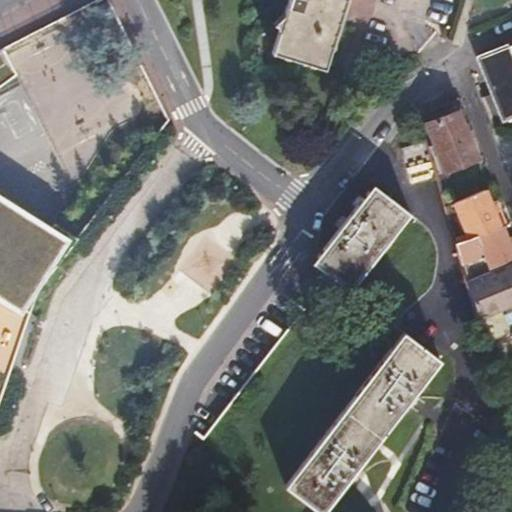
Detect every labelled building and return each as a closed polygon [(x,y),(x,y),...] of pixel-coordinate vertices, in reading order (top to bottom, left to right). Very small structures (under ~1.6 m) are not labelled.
[(170,129),(106,0),(0,55),(0,210),(10,198),(87,239),(170,129)] [(340,0),(283,0),(267,52),(319,68),(340,0)] [(511,42),(472,59),(490,105),(483,107),(492,129),(498,126),(505,145),(511,142),(511,42)] [(458,115),(425,128),(432,146),(429,147),(438,172),(442,171),(442,173),(475,160),(458,115)] [(373,187),(312,265),(349,294),(410,216),(373,187)] [(483,189),(451,202),(465,237),(498,225),(503,224),(497,211),(494,213),(483,189)] [(87,239),(10,198),(0,210),(0,411),(37,313),(87,239)] [(465,237),(453,242),(459,263),(460,269),(463,280),(511,261),(511,243),(506,245),(498,225),(465,237)] [(511,261),(463,280),(474,320),(511,309),(511,261)] [(402,335),(284,488),(314,511),(324,511),(439,365),(402,335)]
